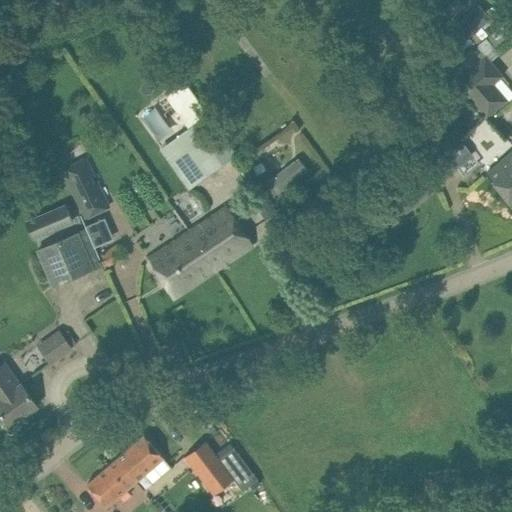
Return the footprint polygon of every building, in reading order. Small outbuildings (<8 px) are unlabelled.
[(479,4),(438,38),(449,50),(457,44),(465,53),(487,34),(481,26),(490,17),(479,4)] [(454,81),(487,119),(509,101),(495,84),(504,76),(485,54),(454,81)] [(189,128),(160,149),(180,177),(189,189),(205,177),(226,162),(197,122),(209,114),(185,81),(165,96),(189,128)] [(511,151),(486,174),(500,193),(511,206),(511,151)] [(85,157),(60,169),(84,219),(110,207),(98,181),(94,183),(92,178),(95,176),(85,157)] [(433,191),(419,172),(390,193),(404,213),(433,191)] [(65,204),(24,221),(31,239),(73,222),(65,204)] [(225,207),(190,231),(212,265),(222,258),(225,264),(252,246),(225,207)] [(212,265),(190,231),(147,259),(174,298),(216,270),(212,265)] [(93,269),(78,235),(39,252),(53,286),(93,269)] [(100,254),(108,267),(124,257),(117,244),(100,254)] [(59,329),(37,345),(52,365),(73,349),(59,329)] [(12,371),(0,379),(0,412),(9,425),(37,406),(12,371)] [(116,459),(132,483),(144,472),(152,483),(170,467),(162,457),(162,456),(144,435),(116,459)] [(206,442),(186,458),(214,494),(227,483),(233,479),(243,491),(257,480),(233,448),(219,459),(206,442)] [(132,483),(116,459),(87,484),(105,506),(132,483)] [(452,477),(428,482),(430,493),(454,488),(452,477)]
